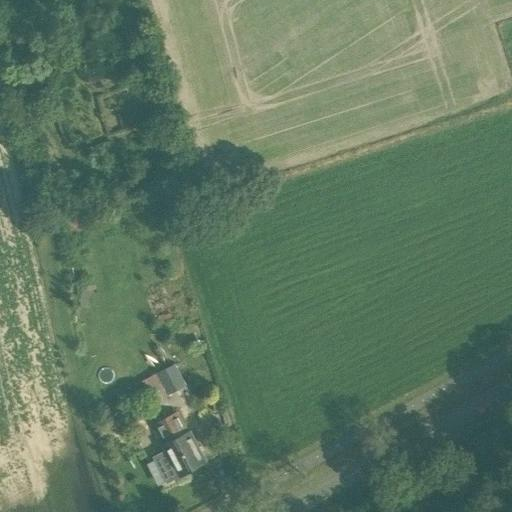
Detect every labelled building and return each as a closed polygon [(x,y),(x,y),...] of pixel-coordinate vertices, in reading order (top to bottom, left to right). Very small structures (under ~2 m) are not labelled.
[(75,308),(86,305),(81,280),(70,283),(75,308)] [(173,286),(156,289),(160,313),(177,310),(173,286)] [(164,328),(182,325),(179,312),(161,316),(164,328)] [(168,396),(187,385),(175,363),(142,382),(151,399),(165,391),(168,396)] [(153,456),(167,483),(208,463),(191,430),(188,431),(178,411),(154,423),(164,443),(161,444),(164,450),(153,456)]
